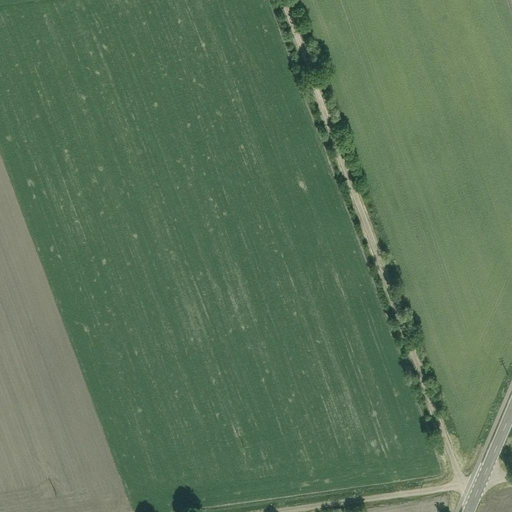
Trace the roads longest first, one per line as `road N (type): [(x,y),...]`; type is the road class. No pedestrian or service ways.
road 1 (residential): [(459,484),(282,0)]
road 2 (residential): [(459,484),(275,511)]
